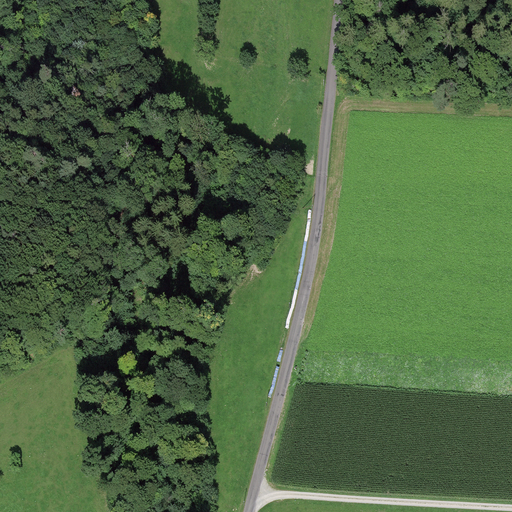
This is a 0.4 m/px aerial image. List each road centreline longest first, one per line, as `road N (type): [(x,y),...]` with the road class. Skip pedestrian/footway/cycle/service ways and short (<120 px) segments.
road 1 (unclassified): [(338,0),(312,239),(248,511)]
road 2 (track): [(252,495),(511,509)]
road 3 (track): [(355,0),(511,47)]
